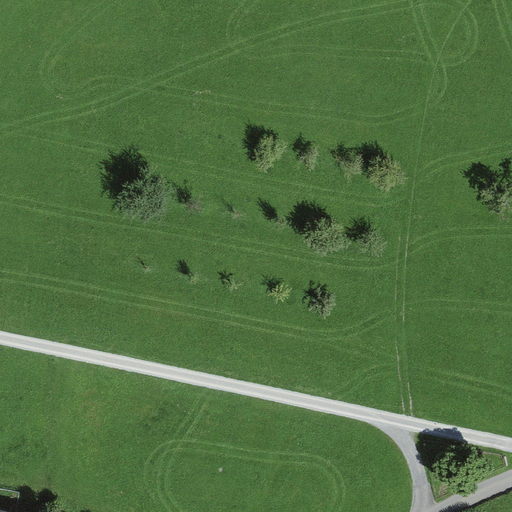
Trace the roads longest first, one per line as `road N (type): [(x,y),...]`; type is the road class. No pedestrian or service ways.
road 1 (track): [(424,511),(419,469),(400,422),(407,407),(399,325),(404,197),(451,34),(478,0)]
road 2 (track): [(511,445),(0,339)]
